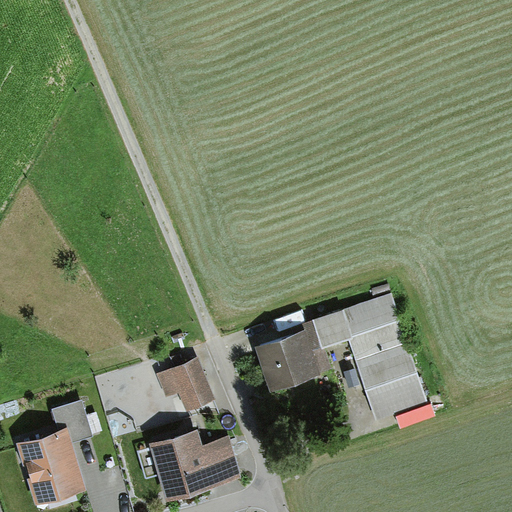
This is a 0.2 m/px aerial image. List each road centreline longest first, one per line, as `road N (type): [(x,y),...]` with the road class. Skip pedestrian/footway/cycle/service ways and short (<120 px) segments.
road 1 (track): [(214,340),(67,0)]
road 2 (residential): [(214,340),(270,490)]
